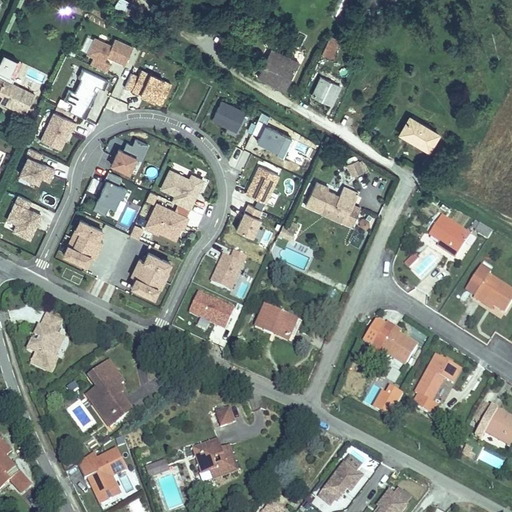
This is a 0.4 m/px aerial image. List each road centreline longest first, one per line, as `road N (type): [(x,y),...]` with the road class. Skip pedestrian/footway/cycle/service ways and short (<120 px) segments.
road 1 (residential): [(151,337),(224,191),(209,153),(184,132),(139,122),(94,140),(34,278)]
road 2 (unclassified): [(502,511),(306,407)]
road 3 (residential): [(70,511),(20,408),(0,341)]
road 4 (residential): [(511,372),(366,277)]
road 5 (unclassified): [(306,407),(151,337)]
road 6 (residential): [(306,407),(366,277)]
road 7 (unknown): [(409,173),(293,108)]
road 8 (unclassified): [(151,337),(34,278)]
